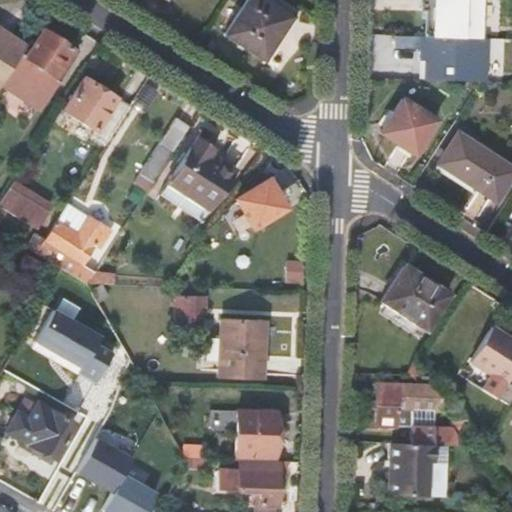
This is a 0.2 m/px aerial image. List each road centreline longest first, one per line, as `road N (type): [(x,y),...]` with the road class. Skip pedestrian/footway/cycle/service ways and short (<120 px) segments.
road 1 (residential): [(334,166),(322,511)]
road 2 (residential): [(334,166),(82,0)]
road 3 (residential): [(511,279),(334,166)]
road 4 (residential): [(340,0),(334,166)]
